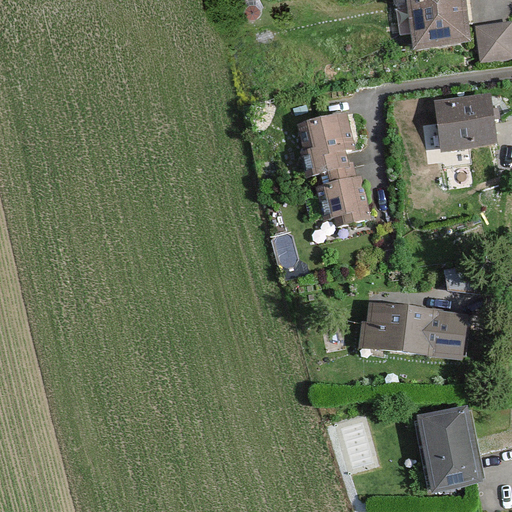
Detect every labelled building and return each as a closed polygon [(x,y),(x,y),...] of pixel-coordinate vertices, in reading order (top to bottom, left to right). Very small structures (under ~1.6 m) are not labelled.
[(462,0),(403,0),(412,57),(470,49),(462,0)] [(511,24),(476,30),(482,67),(511,62),(511,24)] [(487,95),(430,104),(439,155),(496,146),(487,95)] [(347,118),(300,127),(310,183),(357,174),(347,118)] [(358,180),(313,190),(322,231),(367,222),(358,180)] [(437,316),(369,307),(363,352),(431,361),(437,316)] [(465,414),(413,423),(427,494),(478,485),(465,414)]
